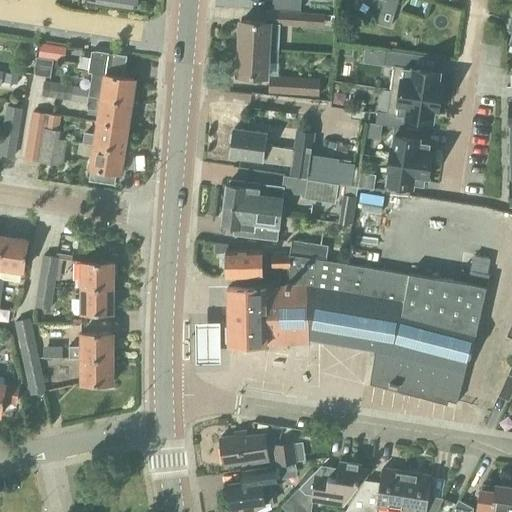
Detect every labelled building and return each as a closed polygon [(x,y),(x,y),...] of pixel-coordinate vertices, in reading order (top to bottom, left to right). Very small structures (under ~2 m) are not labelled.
[(85,0),(85,3),(135,11),(137,0),(138,0),(137,0),(85,0)] [(273,0),(273,8),(301,10),(301,0),(273,0)] [(370,0),(370,2),(383,6),(377,23),(391,27),(394,18),(399,0),(370,0)] [(461,0),(425,0),(418,24),(441,30),(438,40),(450,43),(461,0)] [(305,13),(273,11),(272,24),(304,26),(305,13)] [(240,48),(281,51),(281,38),(271,37),(272,24),(242,22),(240,48)] [(65,61),(68,48),(41,44),(41,46),(39,57),(55,60),(65,61)] [(279,75),(281,51),(240,48),(239,79),(252,79),(252,75),(269,76),(269,75),(271,75),(270,93),(320,96),(322,78),(279,75)] [(415,54),(387,50),(385,64),(395,66),(391,89),(440,96),(442,82),(439,82),(441,72),(413,68),(415,54)] [(125,78),(126,77),(129,55),(98,51),(93,51),(90,72),(93,73),(107,75),(107,76),(125,78)] [(52,78),(54,60),(37,58),(35,71),(36,75),(52,78)] [(136,78),(126,77),(125,78),(107,76),(107,75),(93,73),(91,88),(90,96),(133,102),(136,78)] [(43,95),(57,97),(59,83),(45,81),(43,95)] [(59,83),(57,97),(78,101),(80,93),(75,92),(76,86),(59,83)] [(90,96),(91,88),(76,86),(75,92),(80,93),(78,101),(89,102),(88,107),(102,110),(100,121),(129,126),(133,102),(90,96)] [(440,96),(391,89),(388,112),(378,111),(376,123),(395,126),(404,127),(406,116),(434,120),(435,110),(438,110),(440,96)] [(8,104),(3,130),(20,132),(24,107),(8,104)] [(34,111),(30,133),(44,135),(61,138),(62,130),(46,127),(48,113),(34,111)] [(81,141),(81,143),(125,150),(129,126),(100,121),(98,132),(86,130),(84,142),(81,141)] [(404,127),(395,126),(393,136),(395,136),(391,158),(430,164),(432,151),(430,151),(431,143),(420,141),(421,138),(418,138),(419,129),(404,127)] [(268,133),(236,129),(236,132),(233,135),(232,141),(234,145),(232,157),(263,161),(291,165),(290,174),(309,176),(313,154),(313,150),(293,147),(293,148),(273,146),(274,142),(267,142),(268,133)] [(0,154),(16,157),(20,132),(3,130),(0,150),(0,154)] [(41,161),(44,135),(30,133),(30,134),(26,159),(40,161),(41,161)] [(68,139),(61,138),(44,135),(41,161),(65,165),(68,139)] [(81,143),(79,153),(95,155),(93,168),(91,180),(116,184),(118,172),(122,173),(125,150),(81,143)] [(356,163),(340,161),(340,157),(313,154),(309,176),(309,179),(339,183),(353,185),(356,163)] [(430,164),(391,158),(388,182),(387,182),(385,191),(410,194),(411,185),(414,186),(414,183),(425,185),(426,177),(429,177),(430,164)] [(367,188),(369,173),(361,172),(359,187),(367,188)] [(309,179),(307,178),(304,197),(336,202),(339,183),(309,179)] [(246,207),(286,212),(287,204),(286,204),(286,198),(285,197),(286,187),(233,180),(232,185),(229,185),(227,201),(246,203),(246,207)] [(286,219),(286,212),(246,207),(246,203),(227,201),(224,224),(239,226),(238,234),(281,240),(284,219),(286,219)] [(4,235),(0,263),(0,266),(25,270),(29,239),(4,235)] [(330,245),(293,240),(290,254),(292,254),(327,260),(330,245)] [(218,253),(230,253),(230,260),(228,264),(228,272),(230,275),(230,278),(245,278),(245,283),(264,284),(263,251),(230,251),(230,244),(218,242),(218,253)] [(347,244),(343,259),(364,264),(368,249),(347,244)] [(290,253),(273,254),(273,268),(290,268),(290,253)] [(44,254),(39,284),(55,287),(60,257),(44,254)] [(293,282),(292,282),(288,282),(288,286),(230,288),(231,345),(310,342),(310,339),(380,351),(379,358),(384,359),(381,366),(380,366),(376,380),(458,402),(470,356),(473,357),(491,274),(473,271),(470,281),(412,272),(412,274),(327,260),(292,254),(293,282)] [(113,261),(82,261),(82,287),(114,287),(113,261)] [(52,309),(55,287),(39,284),(36,306),(52,309)] [(82,312),(114,312),(114,287),(82,287),(82,312)] [(221,313),(196,314),(197,355),(221,355),(221,313)] [(16,321),(24,360),(40,357),(31,318),(16,321)] [(70,357),(114,357),(114,332),(82,332),(82,345),(70,345),(70,357)] [(47,390),(40,357),(24,360),(32,395),(47,392),(47,390)] [(114,383),(114,357),(70,357),(82,358),(82,383),(114,383)] [(511,375),(509,374),(499,396),(510,401),(511,395),(511,375)] [(0,383),(0,414),(3,415),(5,403),(16,405),(19,386),(0,383)] [(246,435),(246,434),(222,437),(225,464),(253,461),(253,462),(268,460),(265,435),(255,436),(255,434),(246,435)] [(274,444),(277,465),(299,462),(295,441),(274,444)] [(329,472),(322,466),(301,488),(307,495),(314,496),(313,499),(346,504),(360,480),(362,464),(340,460),(337,477),(329,476),(330,472),(329,472)] [(242,481),(229,483),(230,491),(228,495),(229,501),(232,504),(233,508),(266,502),(266,503),(274,502),(272,487),(270,487),(269,484),(278,482),(276,467),(241,473),(242,481)] [(401,510),(407,471),(384,467),(380,492),(377,491),(378,482),(367,480),(366,479),(345,511),(378,511),(379,507),(401,510)] [(407,471),(401,510),(410,511),(438,511),(444,497),(428,495),(431,475),(407,471)] [(493,511),(494,511),(499,511),(511,511),(511,485),(497,483),(497,485),(483,483),(479,511),(485,511),(493,511)] [(283,508),(286,511),(308,511),(294,497),(283,508)] [(474,511),(475,507),(460,499),(452,511),(474,511)]
